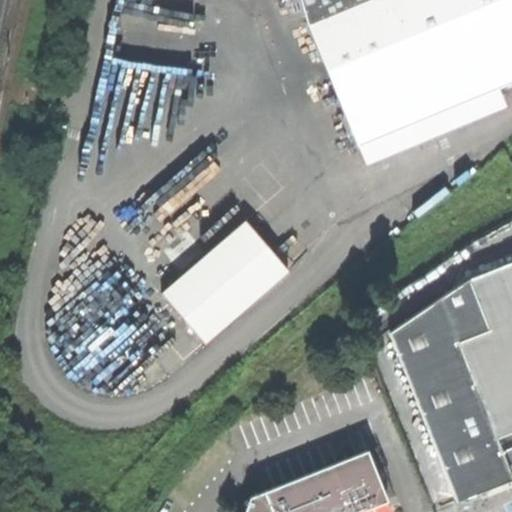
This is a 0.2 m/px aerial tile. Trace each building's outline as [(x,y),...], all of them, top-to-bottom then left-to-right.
[(511,0),(303,0),(309,20),(358,147),(511,82),(511,0)] [(207,340),(287,269),(246,222),(165,293),(207,340)] [(511,261),(472,277),(492,329),(462,341),(499,437),(511,431),(511,261)] [(391,329),(459,502),(487,491),(511,480),(511,469),(499,437),(462,341),(492,329),(472,277),(391,329)] [(362,511),(389,501),(368,449),(250,496),(244,511),(362,511)]
